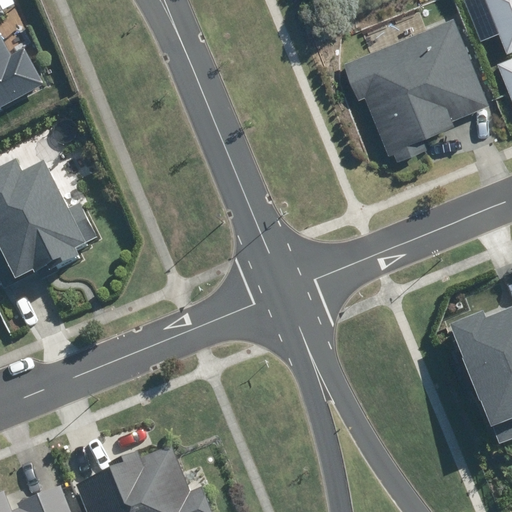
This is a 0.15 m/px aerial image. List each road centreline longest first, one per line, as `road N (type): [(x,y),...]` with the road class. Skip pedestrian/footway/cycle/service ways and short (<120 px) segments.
road 1 (tertiary): [(167,0),(292,293)]
road 2 (residential): [(292,293),(0,414)]
road 3 (tertiary): [(292,293),(420,511)]
road 4 (residential): [(292,293),(511,203)]
road 5 (tertiary): [(340,511),(292,293)]
